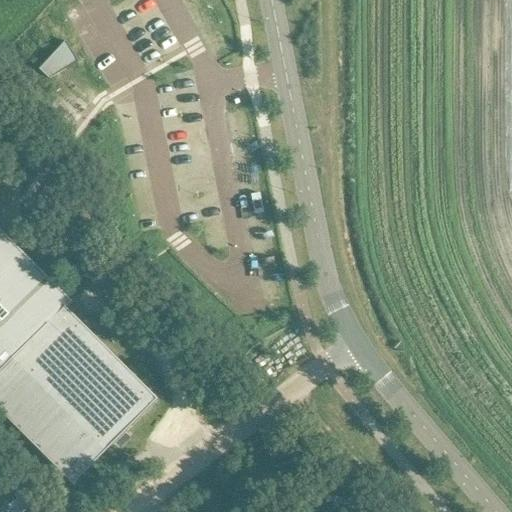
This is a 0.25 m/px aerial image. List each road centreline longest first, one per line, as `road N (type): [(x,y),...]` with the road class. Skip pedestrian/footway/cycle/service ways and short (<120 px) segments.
road 1 (secondary): [(355,342),(319,240),(271,0)]
road 2 (residential): [(131,511),(355,342)]
road 3 (secondary): [(495,511),(355,342)]
